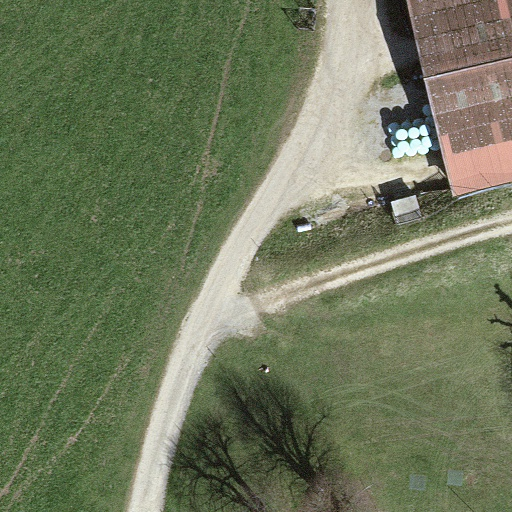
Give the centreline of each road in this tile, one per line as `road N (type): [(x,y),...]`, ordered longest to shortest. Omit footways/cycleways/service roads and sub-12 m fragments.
road 1 (track): [(139,511),(200,319),(356,46),(355,0)]
road 2 (track): [(200,319),(511,220)]
